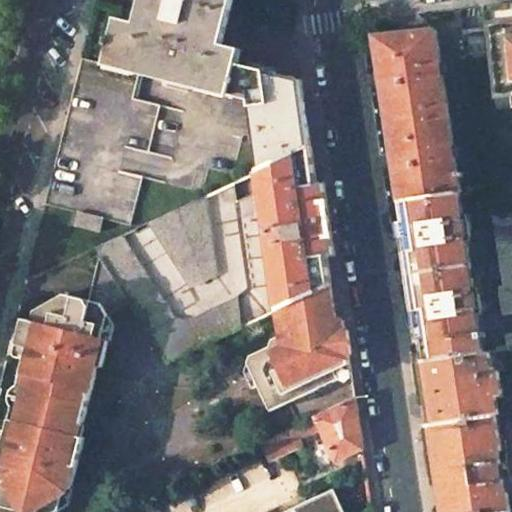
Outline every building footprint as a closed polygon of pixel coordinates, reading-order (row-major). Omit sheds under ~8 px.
[(234,0),(142,0),(136,23),(223,44),(225,36),(234,0)] [(489,31),(462,34),(473,104),(511,98),(511,3),(487,7),(489,31)] [(136,23),(117,18),(105,66),(139,75),(143,76),(231,98),(232,96),(250,101),(255,134),(260,170),(311,146),(310,136),(302,80),(269,72),(239,64),(242,49),(223,44),(136,23)] [(396,35),(377,37),(382,75),(384,82),(384,88),(395,157),(396,164),(397,171),(402,202),(460,193),(461,193),(436,31),(431,31),(396,35)] [(105,66),(82,60),(45,204),(73,211),(69,224),(100,232),(103,219),(130,224),(160,105),(137,100),(143,76),(139,75),(105,66)] [(311,146),(260,170),(263,189),(280,311),(332,286),(327,256),(334,255),(329,219),(324,184),(316,185),(311,146)] [(485,183),(466,186),(468,192),(477,191),(486,189),(485,183)] [(460,193),(402,202),(405,222),(406,231),(407,238),(420,325),(421,333),(423,341),(426,362),(484,353),(478,316),(485,315),(481,294),(475,295),(466,236),(473,235),(469,215),(463,215),(460,193)] [(206,196),(150,222),(191,287),(217,274),(206,196)] [(511,213),(511,214),(493,216),(504,286),(499,286),(504,316),(511,314),(511,213)] [(122,235),(96,248),(169,363),(242,328),(238,298),(187,317),(175,318),(122,235)] [(356,397),(344,320),(340,318),(336,317),(332,286),(280,311),(283,333),(274,338),(271,346),(252,355),(249,362),(272,411),(291,403),(301,423),(356,397)] [(27,358),(9,430),(0,434),(0,502),(38,511),(55,511),(69,505),(87,435),(78,433),(82,420),(86,421),(100,365),(105,366),(116,321),(104,302),(67,292),(39,310),(36,320),(26,317),(16,355),(27,358)] [(484,353),(426,362),(433,413),(435,424),(496,416),(500,416),(497,395),(502,394),(499,371),(505,370),(502,350),(484,353)] [(301,423),(293,427),(299,439),(321,428),(336,462),(363,449),(356,397),(301,423)] [(496,416),(435,424),(444,485),(445,492),(447,502),(448,511),(510,511),(511,511),(508,492),(505,493),(499,451),(501,451),(496,416)] [(342,511),(334,495),(301,511),(298,511),(342,511)]
